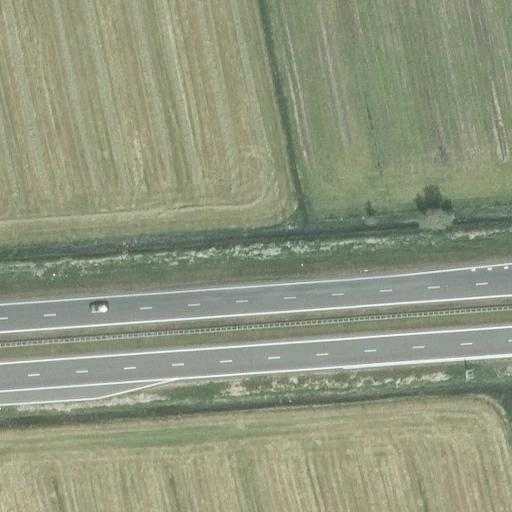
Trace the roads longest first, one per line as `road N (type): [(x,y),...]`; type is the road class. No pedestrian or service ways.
road 1 (trunk): [(511,282),(0,320)]
road 2 (trunk): [(0,378),(511,340)]
